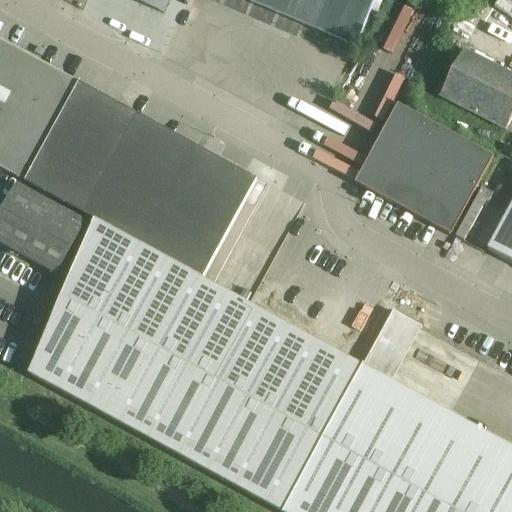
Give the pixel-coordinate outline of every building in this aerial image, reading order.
[(170,0),(89,0),(158,29),(170,0)] [(241,0),(356,48),(376,0),(241,0)] [(0,170),(95,222),(29,377),(277,511),(511,511),(511,451),(362,369),(202,282),(257,182),(196,149),(139,118),(0,41),(0,170)] [(506,132),(511,120),(511,76),(464,52),(440,98),(506,132)] [(493,160),(416,117),(399,108),(357,185),(451,237),(493,160)] [(16,187),(0,215),(0,246),(57,278),(86,225),(16,187)] [(511,207),(488,252),(511,265),(511,207)]
